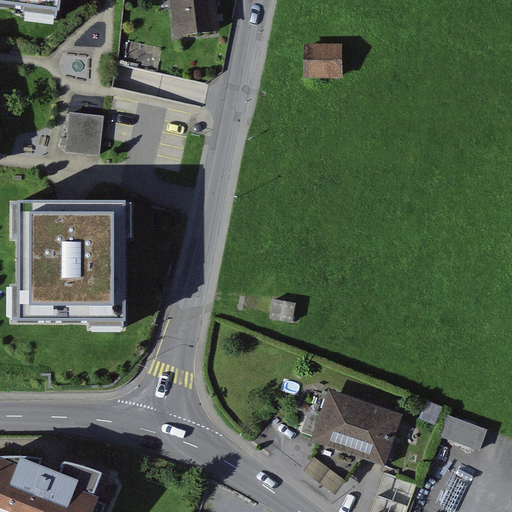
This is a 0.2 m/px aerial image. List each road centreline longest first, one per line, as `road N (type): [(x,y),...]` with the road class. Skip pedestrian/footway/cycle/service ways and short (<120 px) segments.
road 1 (unclassified): [(251,0),(185,329),(154,432)]
road 2 (tertiary): [(298,511),(242,471),(154,432)]
road 3 (tertiary): [(154,432),(70,417),(0,417)]
